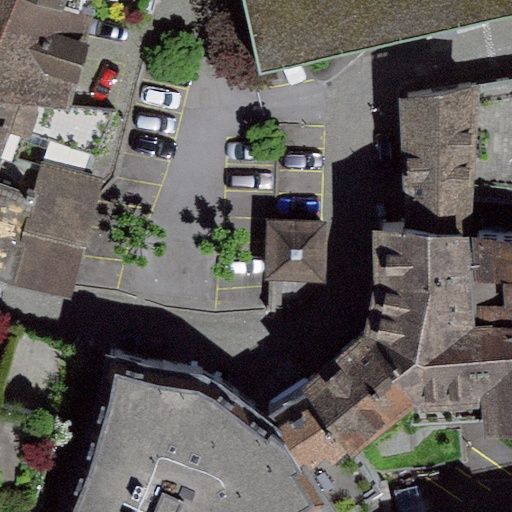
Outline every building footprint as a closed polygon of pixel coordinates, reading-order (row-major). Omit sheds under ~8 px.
[(47,101),(59,101),(85,0),(0,0),(0,82),(15,88),(45,91),(44,97),(47,101)] [(156,0),(99,0),(142,11),(154,9),(156,0)] [(511,0),(248,0),(261,58),(466,13),(511,2),(511,0)] [(511,77),(408,93),(413,219),(480,224),(483,194),(511,196),(511,77)] [(15,88),(0,82),(0,161),(2,157),(17,160),(28,129),(96,152),(117,107),(59,101),(47,101),(44,97),(45,91),(15,88)] [(0,269),(12,274),(52,280),(70,232),(85,178),(17,160),(2,157),(0,161),(0,269)] [(325,221),(274,218),(272,269),(323,271),(325,221)] [(419,381),(390,405),(410,418),(491,414),(492,417),(511,415),(511,226),(480,224),(413,219),(382,218),(382,270),(373,324),(419,381)] [(9,319),(0,316),(0,397),(20,402),(52,350),(9,319)] [(349,435),(390,405),(419,381),(373,324),(309,376),(349,435)] [(79,351),(55,345),(52,350),(20,402),(0,397),(0,511),(20,511),(38,484),(62,412),(79,351)] [(349,435),(309,376),(270,402),(277,413),(273,416),(218,376),(200,365),(161,360),(112,347),(106,386),(84,453),(59,511),(336,511),(383,482),(349,435)]
